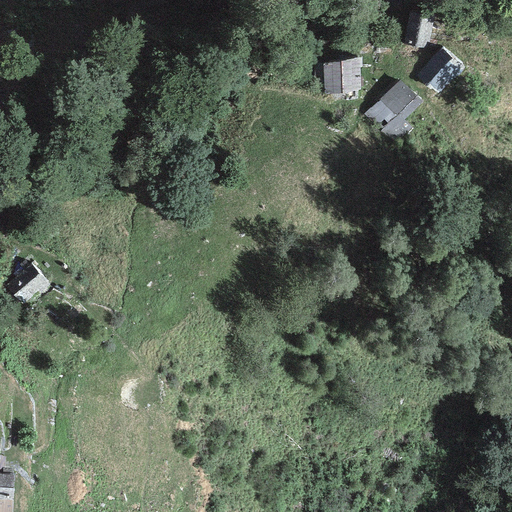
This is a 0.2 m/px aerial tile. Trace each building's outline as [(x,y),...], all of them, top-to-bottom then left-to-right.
[(435,8),(409,5),(403,43),(430,47),(435,8)] [(453,50),(427,80),(440,91),(466,61),(453,50)] [(359,53),(322,60),(325,91),(360,88),(359,53)] [(422,98),(400,77),(367,113),(389,134),(422,98)] [(39,266),(12,291),(23,303),(50,278),(39,266)] [(13,511),(15,469),(0,468),(0,511),(13,511)]
